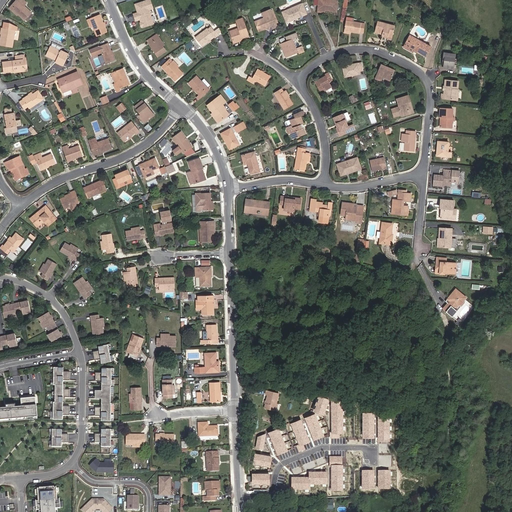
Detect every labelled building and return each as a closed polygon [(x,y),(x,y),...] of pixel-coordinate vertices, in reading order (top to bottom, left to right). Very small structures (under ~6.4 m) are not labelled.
[(9,9),(17,16),(18,14),(12,9),(19,2),(18,1),(17,0),(9,9)] [(26,3),(22,0),(18,0),(18,1),(19,2),(12,9),(18,14),(24,20),(31,13),(23,6),(26,3)] [(136,13),(133,14),(135,20),(140,18),(141,18),(141,19),(140,20),(141,21),(140,23),(141,26),(143,26),(153,22),(148,8),(152,7),(149,0),(144,0),(142,1),(142,0),(139,1),(139,2),(133,5),(136,13)] [(321,11),(321,9),(324,10),(337,11),(338,0),(336,0),(319,0),(318,9),(318,11),(321,11)] [(292,19),(294,18),(295,19),(307,13),(302,3),(282,12),(287,22),(293,20),(292,19)] [(255,21),(259,30),(266,28),(270,26),(272,26),(273,28),(277,26),(273,14),(271,9),(263,12),(264,16),(265,16),(265,18),(255,21)] [(107,32),(100,14),(90,18),(93,26),(97,36),(107,32)] [(238,28),(230,31),(234,42),(239,41),(239,40),(249,36),(243,18),(236,20),(238,28)] [(346,21),(345,21),(344,30),(350,31),(358,32),(358,31),(363,32),(364,23),(352,22),(346,21)] [(381,35),(386,37),(386,38),(390,40),(394,27),(377,22),(374,32),(381,34),(381,35)] [(4,28),(3,28),(0,45),(12,47),(15,31),(17,31),(17,27),(11,24),(5,23),(4,28)] [(196,36),(202,45),(208,41),(211,39),(214,37),(214,38),(217,35),(211,26),(208,29),(207,28),(196,36)] [(287,40),(281,43),(286,57),(298,52),(292,39),(298,36),(297,32),(286,37),(287,40)] [(157,34),(148,41),(155,51),(156,50),(151,43),(160,37),(157,34)] [(163,46),(165,45),(160,37),(151,43),(156,50),(155,51),(158,56),(166,50),(163,46)] [(415,40),(414,41),(408,38),(403,49),(413,54),(414,52),(414,51),(417,52),(426,57),(431,47),(415,40)] [(55,62),(63,65),(68,54),(61,50),(63,47),(52,42),(46,55),(57,60),(55,62)] [(107,42),(99,46),(100,50),(103,57),(106,64),(115,60),(107,42)] [(454,68),(455,65),(455,59),(456,54),(446,53),(444,53),(444,57),(445,57),(446,57),(445,62),(444,67),(454,68)] [(23,59),(25,59),(24,55),(16,56),(16,60),(3,62),(5,72),(15,70),(24,69),(23,59)] [(28,70),(26,59),(25,59),(23,59),(24,69),(15,70),(15,72),(28,70)] [(172,61),(171,62),(169,60),(162,66),(165,69),(176,81),(184,73),(178,67),(172,61)] [(363,70),(362,62),(343,66),(345,77),(361,74),(360,70),(363,70)] [(390,81),(395,70),(390,67),(389,69),(385,67),(386,66),(381,64),(375,79),(381,81),(383,78),(390,81)] [(129,84),(123,68),(113,72),(117,82),(114,83),(113,84),(116,92),(120,90),(119,87),(129,84)] [(251,77),(248,75),(246,78),(253,82),(254,78),(264,84),(269,75),(256,68),(251,77)] [(58,80),(63,92),(71,89),(76,86),(82,84),(78,72),(58,80)] [(324,74),(325,75),(319,79),(315,81),(321,91),(331,86),(328,81),(332,79),(328,72),(324,74)] [(201,97),(209,90),(207,87),(202,81),(196,75),(188,82),(199,94),(197,96),(199,99),(201,97)] [(453,80),(446,80),(445,86),(446,86),(446,89),(446,90),(446,91),(445,91),(445,94),(442,94),(442,98),(453,99),(458,100),(458,93),(459,88),(458,88),(459,81),(458,81),(453,80)] [(281,88),(274,92),(284,109),(292,104),(285,91),(283,91),(281,88)] [(34,94),(30,96),(29,95),(23,99),(24,99),(20,102),(25,108),(28,106),(30,108),(44,99),(39,90),(34,94)] [(103,104),(110,102),(107,95),(101,98),(103,104)] [(221,95),(208,105),(214,112),(220,120),(229,114),(222,104),(226,101),(221,95)] [(392,109),(394,116),(402,114),(402,113),(411,110),(408,101),(410,100),(409,95),(406,96),(397,99),(400,107),(392,109)] [(403,116),(414,112),(410,100),(408,101),(411,110),(402,113),(402,114),(403,116)] [(151,107),(152,106),(148,101),(143,107),(141,109),(146,114),(145,115),(151,121),(158,113),(151,107)] [(121,112),(126,108),(122,103),(117,107),(121,112)] [(441,119),(440,127),(453,128),(453,120),(455,121),(455,117),(453,117),(454,109),(442,108),(441,108),(440,117),(441,117),(443,117),(443,119),(441,119)] [(285,121),(285,122),(288,132),(290,132),(292,137),(303,133),(300,124),(302,123),(303,123),(300,115),(304,114),(302,110),(293,114),(294,117),(285,121)] [(17,126),(14,112),(10,113),(6,114),(4,114),(7,127),(5,128),(6,133),(15,132),(14,126),(17,126)] [(212,114),(218,122),(220,120),(214,112),(212,114)] [(347,119),(345,113),(336,117),(338,122),(337,123),(341,131),(338,131),(340,136),(349,132),(356,129),(354,125),(349,127),(346,121),(346,120),(347,119)] [(138,130),(132,122),(121,131),(122,132),(119,134),(124,141),(128,138),(128,136),(130,135),(131,136),(135,132),(136,134),(139,131),(138,130)] [(240,123),(234,126),(238,132),(243,129),(240,123)] [(39,133),(33,126),(30,129),(35,134),(39,133)] [(224,137),(225,137),(231,148),(239,144),(231,128),(221,133),(224,137)] [(181,131),(172,137),(179,146),(174,150),(177,154),(182,150),(184,152),(192,146),(181,131)] [(413,143),(413,141),(414,141),(415,132),(406,131),(406,135),(402,134),(401,142),(405,143),(405,151),(413,152),(414,144),(413,143)] [(96,138),(89,140),(94,154),(112,148),(108,138),(97,142),(96,138)] [(438,141),(436,155),(447,156),(448,152),(448,142),(438,141)] [(67,159),(74,156),(74,158),(82,155),(79,145),(69,148),(68,144),(62,146),(67,159)] [(195,152),(191,147),(185,152),(188,156),(195,152)] [(308,162),(309,162),(311,154),(309,154),(310,150),(302,148),(295,169),(305,172),(308,162)] [(244,164),(248,163),(251,174),(260,172),(254,152),(242,155),(244,164)] [(52,154),(43,158),(41,153),(34,156),(33,155),(29,157),(32,164),(38,162),(40,169),(56,162),(52,154)] [(16,173),(18,174),(20,177),(29,173),(27,168),(25,169),(20,156),(5,162),(6,166),(9,165),(11,169),(12,168),(14,168),(16,173)] [(145,176),(160,170),(162,173),(166,171),(164,165),(159,167),(155,157),(139,164),(145,176)] [(384,157),(370,160),(372,171),(386,167),(384,157)] [(203,167),(200,158),(189,161),(192,171),(194,176),(193,177),(195,182),(206,179),(202,168),(203,167)] [(336,165),(339,176),(360,169),(356,158),(336,165)] [(116,185),(119,183),(131,178),(127,169),(116,175),(117,177),(113,179),(116,185)] [(443,185),(443,184),(451,185),(452,171),(444,170),(444,176),(435,175),(434,186),(443,186),(443,185)] [(121,186),(132,181),(131,178),(119,183),(121,186)] [(103,179),(84,187),(89,197),(107,189),(103,179)] [(210,192),(209,186),(197,187),(197,193),(198,211),(202,211),(202,210),(211,210),(211,201),(210,192)] [(404,190),(399,189),(398,199),(393,199),(392,213),(407,215),(408,206),(403,205),(403,200),(411,200),(411,193),(406,192),(404,192),(404,190)] [(72,194),(60,199),(65,208),(70,206),(76,203),(75,200),(79,198),(75,190),(71,192),(72,194)] [(293,199),(286,198),(286,197),(281,196),(280,204),(285,204),(284,210),(294,211),(294,208),(300,209),(301,198),(293,197),(293,199)] [(322,204),(316,204),(316,202),(316,199),(311,198),(310,211),(315,211),(315,209),(318,209),(320,211),(319,216),(319,221),(328,222),(329,209),(331,210),(332,202),(328,201),(328,205),(322,204)] [(443,208),(443,210),(442,210),(441,218),(452,219),(453,209),(454,209),(454,201),(442,200),(441,208),(442,208),(443,208)] [(269,203),(246,201),(245,211),(268,214),(269,203)] [(356,208),(352,207),(352,204),(343,202),(341,214),(346,215),(346,218),(356,219),(356,222),(361,223),(363,206),(356,205),(356,208)] [(43,210),(40,212),(40,211),(31,218),(38,226),(45,220),(49,225),(57,218),(46,205),(42,209),(43,210)] [(156,235),(174,232),(173,222),(167,224),(167,221),(172,220),(170,210),(161,212),(162,222),(163,222),(163,224),(161,225),(161,227),(154,228),(156,235)] [(214,221),(202,221),(203,241),(215,240),(214,221)] [(392,223),(391,223),(382,221),(379,242),(391,244),(392,234),(391,234),(390,234),(390,232),(391,232),(392,223)] [(139,231),(138,228),(131,230),(126,231),(128,240),(146,237),(144,228),(140,229),(141,230),(139,231)] [(452,229),(440,228),(439,239),(438,247),(450,248),(451,239),(452,229)] [(24,238),(16,232),(12,237),(10,240),(8,239),(4,245),(2,248),(8,253),(11,250),(13,252),(24,238)] [(107,247),(107,249),(106,249),(107,253),(115,252),(112,233),(103,235),(104,240),(105,247),(107,247)] [(76,252),(77,250),(71,246),(66,243),(61,250),(77,261),(81,254),(78,251),(77,253),(76,252)] [(80,249),(72,244),(71,246),(77,250),(76,252),(77,253),(78,251),(80,249)] [(47,279),(57,263),(49,258),(48,259),(47,261),(47,262),(46,263),(45,264),(44,265),(44,267),(43,268),(42,269),(44,270),(44,271),(43,272),(42,271),(40,274),(47,279)] [(456,264),(446,263),(437,262),(435,273),(445,274),(445,273),(448,273),(455,274),(456,264)] [(138,276),(136,275),(135,267),(127,268),(127,272),(129,272),(129,274),(127,274),(128,281),(129,287),(139,286),(138,276)] [(200,267),(196,267),(196,276),(197,276),(197,285),(201,285),(212,285),(211,267),(200,268),(200,267)] [(169,288),(176,288),(175,277),(166,278),(165,279),(156,279),(156,288),(160,287),(160,286),(162,286),(162,288),(169,288)] [(89,290),(91,288),(86,283),(83,278),(74,284),(80,292),(82,292),(87,299),(94,294),(91,290),(90,291),(89,290)] [(455,290),(449,298),(449,301),(450,302),(443,310),(452,318),(457,312),(454,309),(456,307),(459,307),(460,305),(461,306),(462,307),(466,302),(465,301),(466,299),(465,296),(458,290),(455,290)] [(214,299),(214,295),(199,295),(199,300),(202,299),(202,308),(203,314),(215,314),(214,306),(214,299)] [(29,300),(21,302),(18,303),(20,311),(23,310),(24,312),(31,310),(29,300)] [(16,311),(20,311),(18,303),(14,304),(3,306),(5,316),(10,315),(16,314),(16,311)] [(57,325),(55,322),(49,312),(40,317),(42,321),(46,327),(48,326),(50,329),(57,325)] [(99,318),(101,318),(100,314),(92,315),(93,324),(92,325),(93,334),(104,333),(103,327),(102,320),(100,320),(99,318)] [(217,323),(207,324),(208,339),(201,339),(201,344),(218,343),(218,338),(217,323)] [(63,335),(58,328),(57,325),(50,329),(51,333),(50,334),(54,341),(63,335)] [(18,343),(16,333),(5,335),(6,343),(10,342),(11,345),(18,343)] [(138,356),(145,338),(137,335),(134,340),(132,347),(134,347),(133,349),(132,349),(130,352),(138,356)] [(163,338),(161,338),(161,336),(157,336),(157,345),(167,345),(168,346),(176,346),(176,336),(170,335),(163,335),(163,338)] [(102,363),(112,361),(108,344),(99,346),(100,350),(94,352),(95,359),(101,358),(102,363)] [(219,364),(216,364),(216,360),(216,352),(206,353),(207,367),(195,368),(195,373),(207,372),(220,371),(219,364)] [(63,414),(69,414),(69,406),(63,406),(63,401),(65,401),(65,397),(69,397),(70,389),(65,389),(65,384),(63,384),(63,379),(70,380),(70,372),(63,372),(63,367),(54,367),(54,384),(55,384),(55,401),(53,401),(53,418),(63,418),(63,414)] [(102,419),(112,419),(112,402),(112,385),(112,368),(103,368),(103,372),(96,372),(96,380),(103,380),(103,390),(96,390),(96,397),(102,397),(102,407),(96,407),(96,414),(102,414),(102,419)] [(173,392),(173,385),(172,379),(163,380),(164,398),(172,398),(172,394),(171,394),(171,392),(173,392)] [(221,400),(220,382),(211,382),(211,400),(221,400)] [(134,409),(142,409),(142,387),(132,387),(132,392),(133,400),(135,400),(135,401),(134,401),(134,409)] [(279,393),(269,391),(268,395),(265,409),(275,411),(277,411),(279,404),(277,404),(279,393)] [(329,399),(320,395),(314,409),(324,413),(329,399)] [(35,418),(38,417),(36,396),(21,397),(22,404),(25,404),(25,406),(0,407),(0,417),(3,417),(3,420),(5,420),(5,417),(11,417),(11,420),(13,419),(13,417),(19,416),(19,419),(21,419),(21,416),(26,415),(26,418),(29,418),(28,415),(35,415),(35,418)] [(343,400),(333,400),(333,432),(331,432),(331,437),(339,437),(339,432),(343,432),(343,400)] [(315,413),(306,417),(314,438),(324,434),(315,413)] [(375,413),(364,413),(364,437),(375,437),(375,413)] [(390,416),(380,416),(380,440),(390,440),(390,416)] [(301,420),(292,423),(300,445),(298,446),(300,450),(305,448),(303,444),(310,441),(301,420)] [(210,428),(208,428),(208,426),(208,422),(199,422),(200,436),(218,435),(218,426),(210,426),(210,428)] [(279,428),(269,432),(278,454),(287,450),(279,428)] [(62,441),(68,442),(68,434),(62,434),(62,429),(52,429),(52,446),(62,446),(62,441)] [(102,447),(111,447),(112,430),(102,429),(102,434),(95,434),(95,442),(102,442),(102,447)] [(137,434),(136,433),(127,433),(126,443),(133,443),(140,443),(140,441),(142,441),(142,442),(146,443),(146,434),(137,434)] [(175,443),(175,434),(156,433),(156,442),(160,442),(160,440),(162,440),(162,443),(169,443),(175,443)] [(266,433),(258,437),(255,449),(263,450),(266,433)] [(207,451),(207,455),(207,471),(219,470),(218,464),(219,464),(219,457),(218,457),(218,455),(218,451),(207,451)] [(272,456),(255,453),(253,464),(270,467),(272,456)] [(341,456),(330,456),(330,466),(332,466),(332,490),(342,490),(342,466),(341,466),(341,456)] [(114,472),(114,463),(97,463),(97,472),(114,472)] [(374,471),(363,471),(362,488),(373,488),(374,471)] [(390,471),(379,471),(378,488),(389,488),(390,471)] [(309,477),(292,477),(292,488),(309,488),(309,483),(327,483),(327,472),(309,472),(309,477)] [(270,473),(252,473),(252,484),(269,484),(270,473)] [(171,495),(171,477),(160,477),(160,485),(161,485),(160,487),(159,487),(159,495),(171,495)] [(208,496),(206,496),(206,500),(216,500),(216,496),(218,496),(217,489),(219,489),(219,480),(205,481),(206,490),(208,490),(208,496)] [(55,511),(55,509),(58,508),(60,508),(60,502),(60,499),(57,499),(57,493),(56,488),(56,487),(54,487),(40,488),(37,488),(37,490),(38,495),(38,501),(36,501),(36,510),(39,510),(39,511),(55,511)] [(139,509),(139,497),(137,495),(128,495),(128,509),(139,509)] [(103,511),(109,511),(113,509),(104,500),(100,500),(99,500),(98,500),(96,500),(93,500),(82,510),(83,511),(92,511),(96,509),(100,509),(103,511)]
